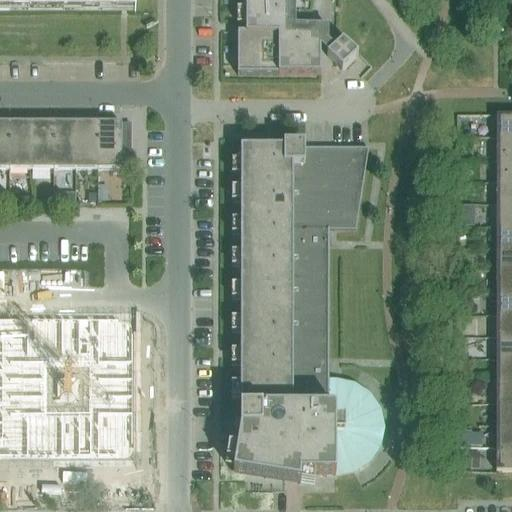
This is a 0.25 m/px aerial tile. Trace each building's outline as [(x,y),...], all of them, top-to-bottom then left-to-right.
[(0,0),(0,13),(123,14),(127,13),(135,13),(135,0),(0,0)] [(237,35),(237,77),(320,77),(320,49),(320,48),(320,36),(320,35),(287,35),(287,23),(287,13),(287,0),(245,0),(245,11),(245,27),(245,35),(237,35)] [(327,55),(327,56),(341,73),(358,56),(342,41),(334,49),(327,55)] [(511,117),(496,118),(496,141),(511,140),(511,117)] [(0,171),(9,171),(9,125),(0,124),(0,171)] [(9,171),(31,171),(31,125),(9,125),(9,171)] [(31,171),(53,171),(53,125),(31,125),(31,171)] [(53,171),(76,171),(76,125),(53,125),(53,171)] [(76,171),(98,171),(98,125),(76,125),(76,171)] [(120,171),(120,125),(98,125),(98,171),(120,171)] [(496,163),(511,162),(511,140),(496,141),(496,163)] [(240,150),(240,432),(233,476),(300,487),(300,478),(335,478),(335,479),(354,475),(369,465),(380,449),(384,431),(380,412),(370,396),(354,386),(335,382),(328,382),(328,232),(355,232),(368,151),(304,150),(304,146),(283,146),(283,150),(240,150)] [(496,185),(511,184),(511,162),(496,163),(496,185)] [(496,207),(511,207),(511,184),(496,185),(496,207)] [(53,208),(62,208),(62,195),(53,195),(53,208)] [(89,196),(89,204),(97,204),(97,196),(89,196)] [(455,207),(455,227),(472,227),(472,207),(455,207)] [(496,229),(511,229),(511,207),(496,207),(496,229)] [(496,251),(511,251),(511,229),(496,229),(496,251)] [(496,273),(511,273),(511,251),(496,251),(496,273)] [(496,295),(511,295),(511,273),(496,273),(496,295)] [(496,318),(511,317),(511,295),(496,295),(496,318)] [(496,340),(511,339),(511,317),(496,318),(496,340)] [(0,460),(121,460),(124,459),(126,457),(128,455),(129,453),(130,450),(129,333),(128,331),(127,328),(125,326),(122,325),(119,325),(0,325),(0,460)] [(496,362),(511,361),(511,339),(496,340),(496,362)] [(496,384),(511,383),(511,361),(496,362),(496,384)] [(496,406),(511,406),(511,383),(496,384),(496,406)] [(496,428),(511,428),(511,406),(496,406),(496,428)] [(496,450),(511,449),(511,428),(496,428),(496,450)] [(457,434),(457,447),(481,447),(481,434),(457,434)] [(496,473),(511,472),(511,449),(496,450),(496,473)] [(458,453),(457,470),(471,470),(471,453),(458,453)]
